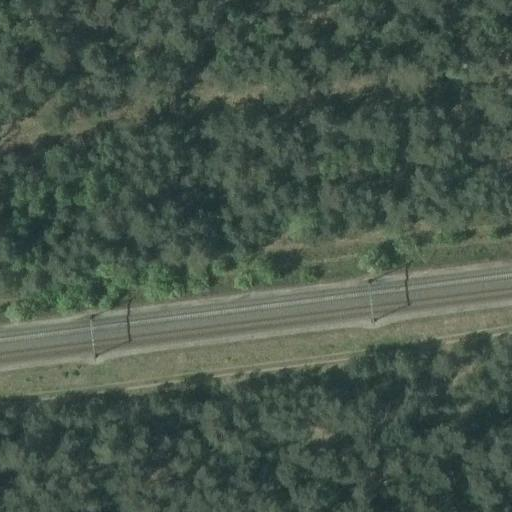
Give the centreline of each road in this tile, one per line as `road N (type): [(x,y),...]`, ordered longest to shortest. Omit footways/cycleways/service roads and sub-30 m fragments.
road 1 (track): [(0,492),(511,425)]
road 2 (track): [(511,338),(0,404)]
